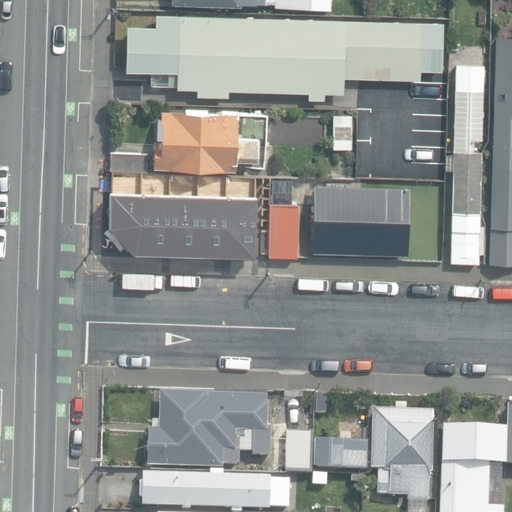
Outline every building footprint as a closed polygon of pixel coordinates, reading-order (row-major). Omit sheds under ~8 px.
[(309,8),(331,9),(332,1),(335,1),(334,0),(170,0),(171,1),(171,3),(240,7),(240,4),(255,5),(255,3),(291,5),(290,8),(308,9),(309,9),(309,8)] [(307,99),(324,100),(324,93),(343,94),(343,77),(419,80),(419,72),(441,72),(442,24),(155,16),(154,29),(127,28),(126,73),(151,74),(150,87),(175,89),(196,89),(196,96),(228,97),(228,90),(307,93),(307,99)] [(492,227),(511,227),(511,38),(497,38),(495,132),(492,213),(493,213),(492,227)] [(484,68),(456,67),(449,261),(478,262),(480,195),(490,195),(491,168),(482,168),(482,150),(473,150),(473,139),(483,139),(484,68)] [(450,91),(360,88),(345,87),(344,113),(359,114),(356,177),(447,180),(450,91)] [(172,168),(234,170),(235,155),(236,155),(257,155),(257,144),(266,144),(267,113),(237,112),(237,114),(225,114),(225,111),(172,109),(170,109),(170,112),(160,112),(159,140),(153,140),(152,168),(172,168)] [(333,148),(351,148),(352,115),(334,114),(333,148)] [(109,170),(147,172),(148,154),(110,152),(109,170)] [(175,195),(167,195),(168,179),(107,177),(104,257),(225,261),(226,231),(174,229),(175,195)] [(311,251),(406,254),(408,187),(313,184),(311,251)] [(268,256),(298,257),(300,204),(270,202),(268,256)] [(502,263),(511,263),(511,230),(503,230),(502,263)] [(175,465),(222,467),(222,463),(238,464),(238,451),(251,452),(251,455),(270,455),(271,425),(266,425),(267,394),(174,391),(169,391),(159,391),(159,420),(150,420),(150,428),(147,428),(146,464),(175,465)] [(442,423),(437,511),(502,511),(503,506),(488,505),(490,464),(511,464),(511,403),(507,403),(506,426),(442,423)] [(431,500),(434,409),(372,407),(369,467),(378,468),(377,493),(389,493),(389,495),(404,496),(404,500),(407,500),(406,511),(426,511),(427,500),(431,500)] [(313,467),(313,436),(313,432),(287,431),(286,472),(312,473),(313,467)] [(366,468),(367,440),(315,439),(314,467),(366,468)] [(175,507),(271,510),(271,507),(282,507),(282,489),(270,488),(271,477),(269,477),(175,474),(142,473),(142,478),(138,482),(138,497),(141,500),(141,506),(175,507)] [(343,511),(361,511),(362,503),(344,502),(343,511)]
